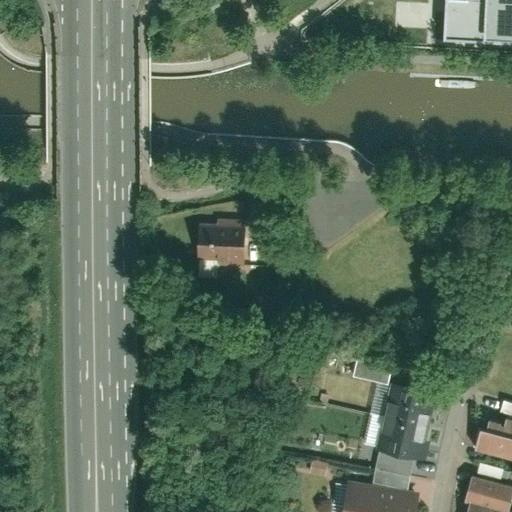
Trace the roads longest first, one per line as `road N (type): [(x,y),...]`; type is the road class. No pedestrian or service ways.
road 1 (primary): [(78,8),(81,511)]
road 2 (primary): [(111,511),(106,45)]
road 3 (residential): [(511,214),(456,399),(437,511)]
road 4 (residential): [(325,219),(346,194),(511,197)]
